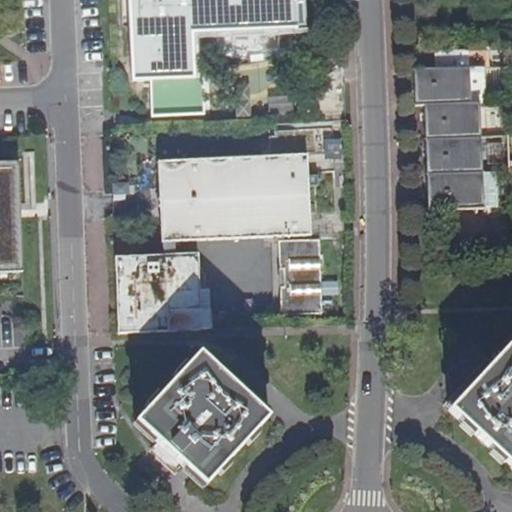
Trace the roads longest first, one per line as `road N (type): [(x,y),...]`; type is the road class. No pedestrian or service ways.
road 1 (residential): [(369,0),(375,328),(366,511)]
road 2 (residential): [(60,0),(78,427)]
